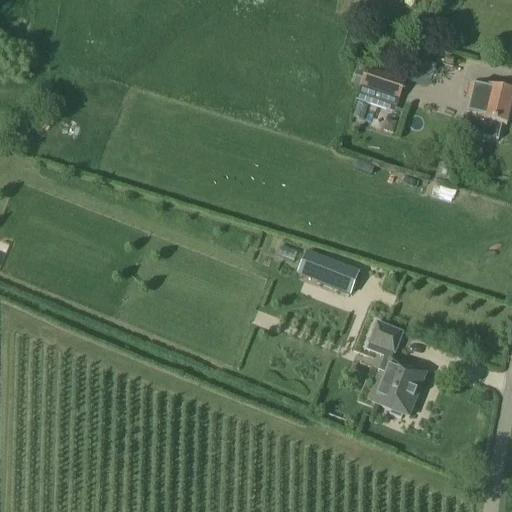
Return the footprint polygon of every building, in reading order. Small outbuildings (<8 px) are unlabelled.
[(405,82),(404,82),(367,69),(361,86),(398,99),(404,82),(405,82)] [(467,99),(475,102),(471,119),(506,128),(511,104),(511,94),(470,84),(467,99)] [(326,261),(317,285),(350,297),(359,274),(326,261)] [(376,325),(368,345),(394,355),(402,335),(376,325)] [(390,362),(373,405),(390,413),(389,417),(400,421),(402,417),(408,419),(425,375),(390,362)]
